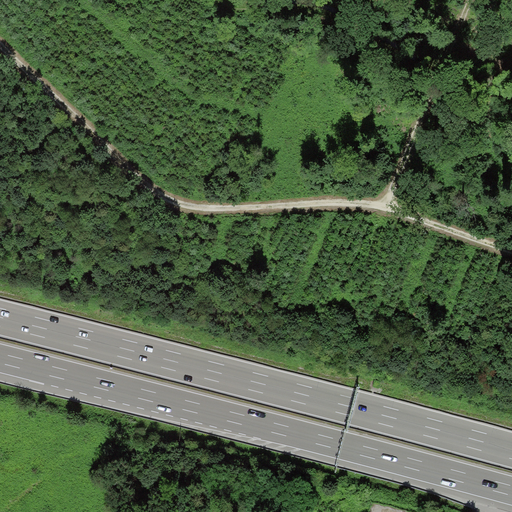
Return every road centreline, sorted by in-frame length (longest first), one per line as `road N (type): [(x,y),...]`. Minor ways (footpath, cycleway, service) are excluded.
road 1 (track): [(0,44),(146,191),(173,205),(385,208),(511,251)]
road 2 (motorway): [(511,450),(0,317)]
road 3 (motorway): [(0,357),(511,490)]
road 4 (track): [(469,0),(385,208)]
